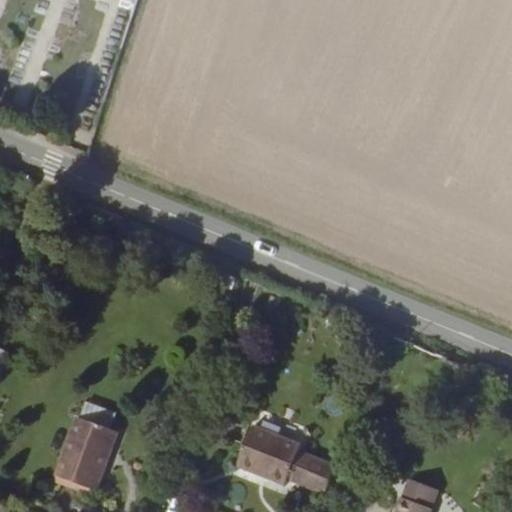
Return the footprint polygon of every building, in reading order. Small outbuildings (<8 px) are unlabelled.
[(106,463),(116,435),(117,434),(81,420),(58,480),(98,495),(110,465),(106,463)] [(301,456),(303,451),(254,431),(238,471),(287,490),(290,485),(301,456)] [(106,463),(110,465),(121,436),(116,435),(106,463)] [(303,489),(315,461),(301,456),(290,485),(303,489)] [(315,461),(303,489),(327,498),(337,469),(315,461)] [(432,511),(440,494),(412,483),(401,511),(432,511)]
